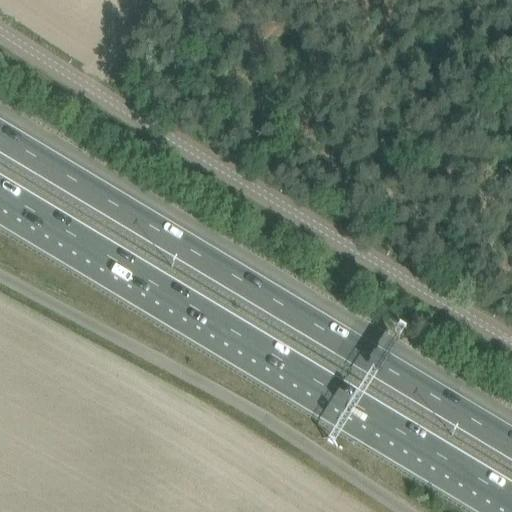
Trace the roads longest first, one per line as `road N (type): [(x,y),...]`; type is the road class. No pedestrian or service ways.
road 1 (motorway): [(511,442),(0,132)]
road 2 (motorway): [(0,192),(511,501)]
road 3 (unclassified): [(511,338),(0,30)]
road 4 (unclassified): [(0,276),(268,417),(410,511)]
